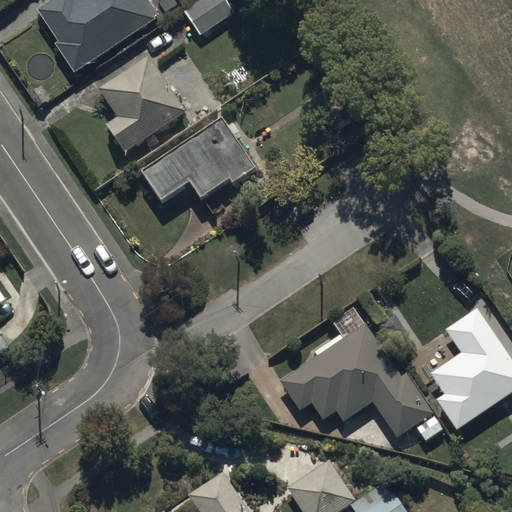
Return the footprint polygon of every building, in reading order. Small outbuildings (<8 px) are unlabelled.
[(57,47),(77,78),(161,21),(147,0),(80,0),(77,3),(74,0),(59,0),(39,14),(60,45),(57,47)] [(205,0),(184,15),(201,39),(236,15),(225,0),(205,0)] [(109,128),(127,156),(188,116),(151,59),(100,93),(119,122),(109,128)] [(342,84),(310,104),(330,134),(362,114),(342,84)] [(192,129),(199,138),(144,175),(164,205),(191,186),(203,203),(232,183),(235,188),(257,173),(216,112),(192,129)] [(459,435),(511,398),(511,360),(480,312),(449,333),(464,357),(434,377),(447,397),(438,403),(459,435)] [(367,328),(346,342),(342,336),(316,354),(320,360),(282,386),(302,415),(314,406),(326,423),(339,414),(346,424),(375,405),(399,441),(417,429),(427,444),(446,430),(409,376),(403,381),(367,328)] [(0,357),(13,349),(0,330),(0,357)] [(334,463),(289,489),(302,511),(347,511),(352,509),(354,511),(405,511),(396,495),(392,497),(385,485),(357,502),(334,463)] [(249,511),(227,476),(191,498),(200,511),(249,511)]
